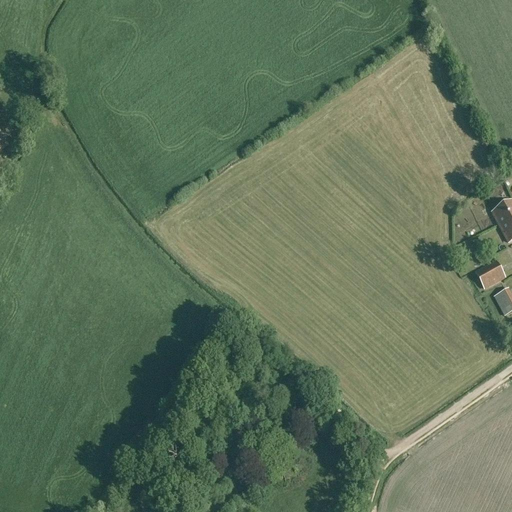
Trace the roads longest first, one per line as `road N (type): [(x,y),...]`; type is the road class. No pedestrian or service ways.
road 1 (track): [(87,511),(236,308),(310,366),(392,450)]
road 2 (track): [(392,450),(496,378)]
